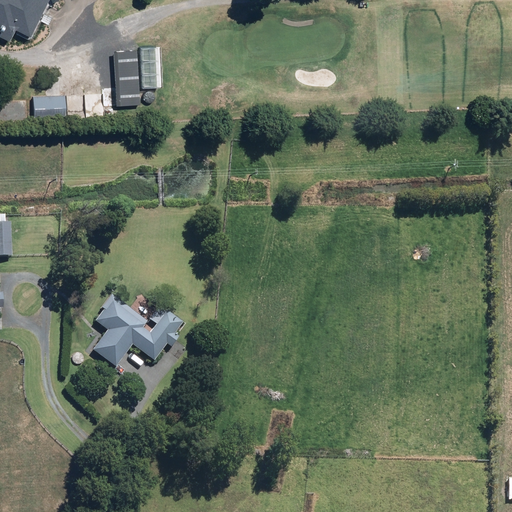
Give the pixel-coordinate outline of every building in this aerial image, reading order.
[(0,0),(0,43),(12,34),(22,39),(42,0),(0,0)] [(156,46),(137,47),(137,90),(156,90),(156,46)] [(104,92),(65,91),(65,120),(103,120),(104,92)] [(62,97),(30,98),(31,122),(63,121),(62,97)] [(100,312),(91,323),(103,332),(88,352),(112,369),(128,347),(150,363),(156,354),(163,346),(167,349),(175,338),(171,335),(179,324),(171,317),(172,316),(165,312),(161,313),(154,308),(145,321),(152,326),(146,335),(139,329),(144,323),(107,296),(97,310),(100,312)]
